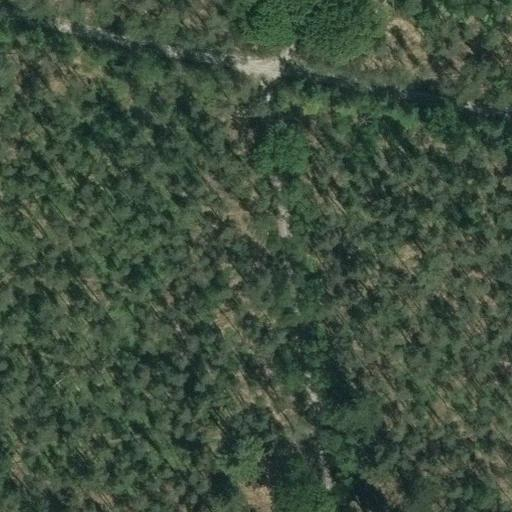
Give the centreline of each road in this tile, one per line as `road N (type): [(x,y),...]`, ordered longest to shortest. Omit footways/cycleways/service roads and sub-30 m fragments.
road 1 (track): [(265,69),(330,511)]
road 2 (track): [(0,8),(265,69)]
road 3 (track): [(265,69),(511,98)]
